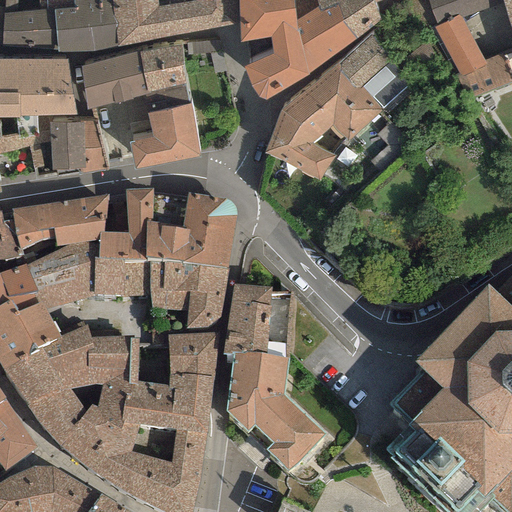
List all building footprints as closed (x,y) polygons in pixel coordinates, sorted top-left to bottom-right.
[(57,50),(53,9),(39,10),(38,0),(5,0),(4,7),(0,7),(0,47),(1,47),(57,50)] [(38,0),(39,10),(53,9),(73,7),(72,0),(38,0)] [(72,0),(73,7),(53,9),(58,53),(117,47),(112,0),(72,0)] [(157,0),(112,0),(117,47),(163,38),(158,6),(157,0)] [(195,0),(196,1),(158,6),(163,38),(197,31),(234,24),(233,0),(195,0)] [(293,0),(238,0),(240,42),(272,36),(272,54),(244,67),(251,87),(259,96),(265,99),(310,74),(309,72),(355,38),(343,21),(338,5),(319,12),(318,7),(295,20),(293,0)] [(316,0),(318,7),(319,12),(338,5),(343,21),(355,38),(380,21),(376,2),(375,0),(316,0)] [(436,24),(428,0),(404,0),(421,29),(436,24)] [(428,0),(436,24),(461,15),(503,2),(502,0),(428,0)] [(511,0),(502,0),(503,2),(511,28),(511,0)] [(461,15),(435,28),(459,77),(485,64),(483,60),(461,15)] [(371,33),(337,64),(359,88),(362,85),(382,108),(413,79),(371,33)] [(437,57),(425,42),(406,56),(418,72),(437,57)] [(181,45),(138,52),(148,94),(183,84),(185,84),(181,45)] [(138,52),(80,67),(87,110),(144,95),(148,94),(138,52)] [(511,84),(502,53),(483,60),(485,64),(459,77),(466,100),(511,84)] [(67,59),(0,59),(0,117),(15,118),(18,134),(18,138),(28,137),(48,132),(47,122),(48,115),(76,115),(67,59)] [(263,153),(320,180),(335,156),(332,153),(345,138),(348,143),(382,108),(362,85),(359,88),(337,64),(283,107),(263,153)] [(188,105),(183,84),(148,94),(144,95),(149,113),(146,113),(152,137),(129,142),(134,170),(199,156),(190,104),(188,105)] [(96,121),(47,122),(48,132),(28,137),(36,182),(79,174),(108,168),(96,121)] [(0,185),(36,182),(28,137),(18,138),(18,134),(0,136),(0,140),(0,185)] [(153,188),(124,189),(127,232),(112,231),(99,232),(99,241),(98,257),(145,260),(145,221),(152,221),(153,192),(153,188)] [(185,196),(153,192),(152,221),(145,221),(145,260),(147,260),(228,268),(236,216),(234,209),(231,203),(225,199),(186,192),(185,196)] [(108,194),(11,209),(19,249),(20,251),(42,240),(54,238),(55,247),(67,245),(99,241),(99,232),(112,231),(108,194)] [(10,208),(0,209),(0,273),(24,265),(20,251),(19,249),(11,209),(10,208)] [(67,245),(24,265),(37,296),(40,300),(46,309),(93,295),(148,295),(147,260),(145,260),(98,257),(99,241),(67,245)] [(147,260),(148,295),(150,332),(218,331),(228,268),(147,260)] [(0,273),(0,305),(10,299),(14,307),(37,296),(24,265),(0,273)] [(271,288),(233,284),(222,354),(232,353),(266,356),(271,288)] [(414,364),(424,372),(385,405),(413,420),(393,441),(383,447),(431,497),(446,511),(481,511),(491,502),(500,511),(511,511),(511,308),(490,287),(414,364)] [(0,305),(0,366),(2,370),(39,349),(60,337),(46,309),(40,300),(16,313),(14,307),(10,299),(0,305)] [(2,370),(26,407),(67,384),(70,389),(100,385),(128,372),(129,338),(129,337),(90,338),(87,325),(60,337),(39,349),(2,370)] [(218,334),(167,335),(169,374),(214,375),(218,334)] [(138,339),(129,338),(128,372),(127,384),(136,385),(136,381),(138,339)] [(266,356),(232,353),(225,412),(247,433),(254,426),(283,395),(287,358),(266,356)] [(127,384),(128,372),(100,385),(96,406),(91,404),(85,411),(73,425),(76,429),(59,446),(92,472),(104,457),(130,452),(138,425),(122,423),(123,421),(121,421),(127,384)] [(214,375),(169,374),(168,385),(136,381),(136,385),(127,384),(121,421),(123,421),(122,423),(138,425),(175,430),(207,434),(214,375)] [(85,411),(70,389),(67,384),(26,407),(59,446),(76,429),(73,425),(85,411)] [(283,395),(254,426),(271,443),(265,450),(288,472),(324,434),(283,395)] [(36,447),(5,400),(0,402),(0,475),(5,472),(36,447)] [(175,430),(170,464),(201,471),(207,434),(175,430)] [(134,497),(158,509),(170,464),(132,452),(130,452),(104,457),(92,472),(134,497)] [(191,511),(199,485),(201,471),(170,464),(158,509),(163,511),(191,511)] [(0,511),(49,511),(50,466),(35,467),(5,478),(0,482),(0,511)] [(89,511),(100,496),(50,466),(49,511),(89,511)] [(128,511),(100,496),(89,511),(128,511)]
